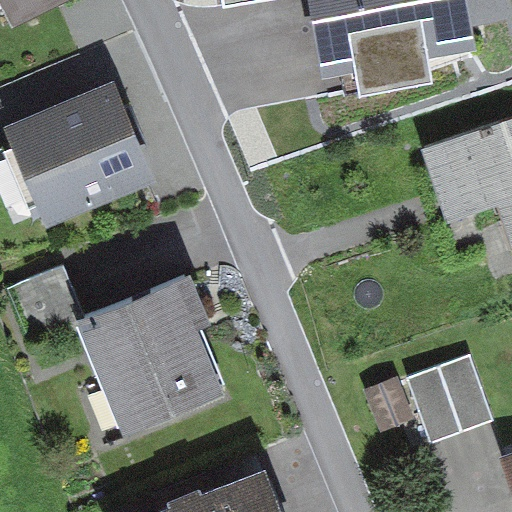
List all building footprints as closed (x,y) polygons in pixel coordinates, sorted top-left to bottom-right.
[(7,0),(14,15),(48,0),(7,0)] [(458,41),(451,0),(324,0),(335,61),(458,41)] [(109,93),(14,133),(49,216),(144,176),(109,93)] [(511,126),(432,154),(453,216),(511,195),(511,126)] [(173,287),(90,321),(132,425),(216,390),(173,287)] [(472,360),(410,382),(431,441),(492,420),(472,360)] [(404,385),(371,393),(384,447),(417,440),(404,385)] [(270,511),(259,484),(189,511),(270,511)]
